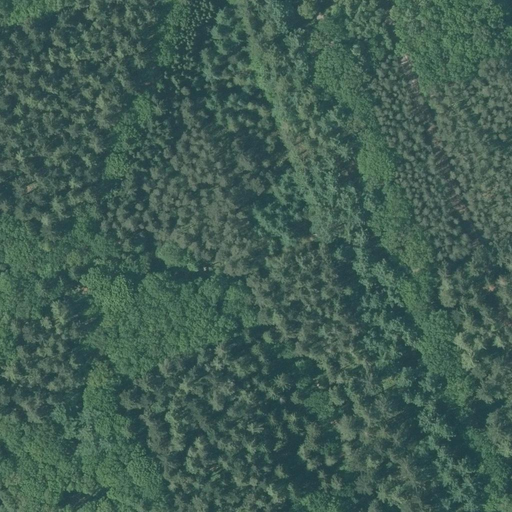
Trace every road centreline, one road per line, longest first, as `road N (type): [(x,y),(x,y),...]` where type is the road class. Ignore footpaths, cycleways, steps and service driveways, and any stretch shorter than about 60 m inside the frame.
road 1 (track): [(314,0),(505,511)]
road 2 (unknown): [(0,415),(138,485),(157,511)]
